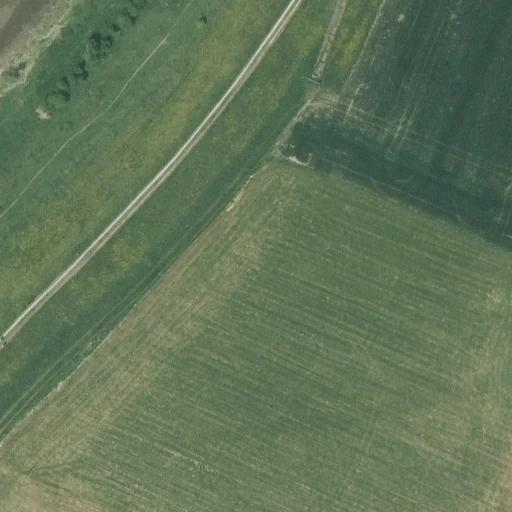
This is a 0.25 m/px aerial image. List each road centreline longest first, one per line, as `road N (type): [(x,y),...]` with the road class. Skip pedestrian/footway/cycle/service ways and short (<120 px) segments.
road 1 (track): [(0,421),(276,132),(310,81),(340,0)]
road 2 (track): [(296,0),(230,98),(0,350)]
